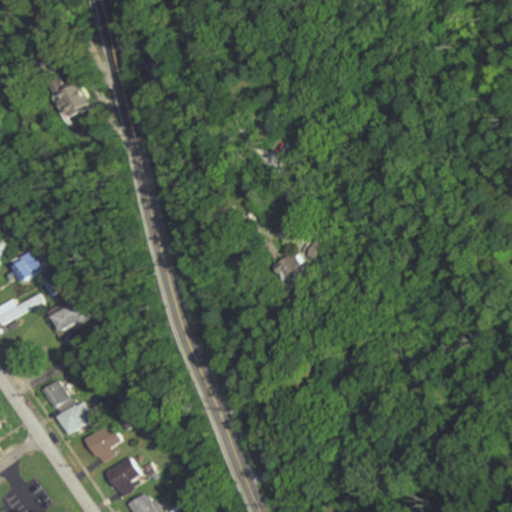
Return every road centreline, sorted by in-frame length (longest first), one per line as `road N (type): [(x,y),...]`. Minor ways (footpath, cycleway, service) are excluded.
road 1 (tertiary): [(259,511),(160,261),(98,0)]
road 2 (residential): [(0,377),(94,511)]
